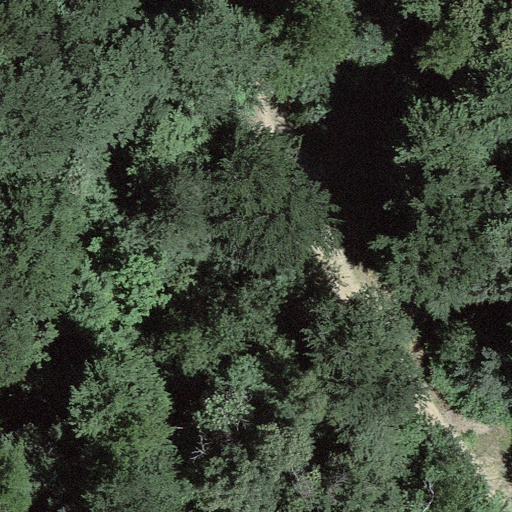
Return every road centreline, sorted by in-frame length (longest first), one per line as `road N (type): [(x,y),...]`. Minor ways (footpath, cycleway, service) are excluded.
road 1 (track): [(374,351),(234,0)]
road 2 (track): [(496,511),(472,462),(374,351)]
